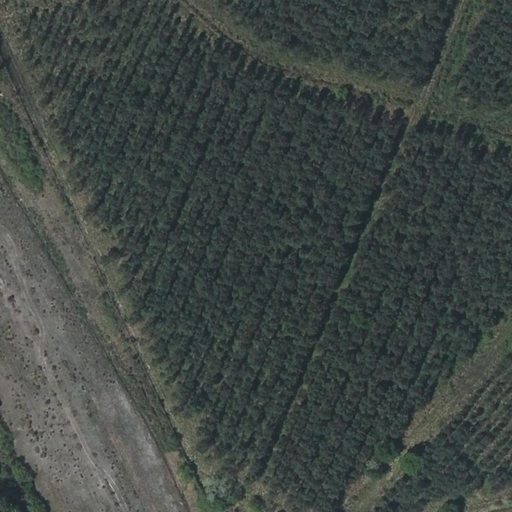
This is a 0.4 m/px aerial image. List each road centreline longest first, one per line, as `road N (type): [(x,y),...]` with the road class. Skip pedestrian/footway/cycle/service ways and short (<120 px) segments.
road 1 (track): [(463,0),(262,511)]
road 2 (track): [(198,0),(261,54),(419,110),(511,131)]
road 3 (track): [(374,511),(511,347)]
